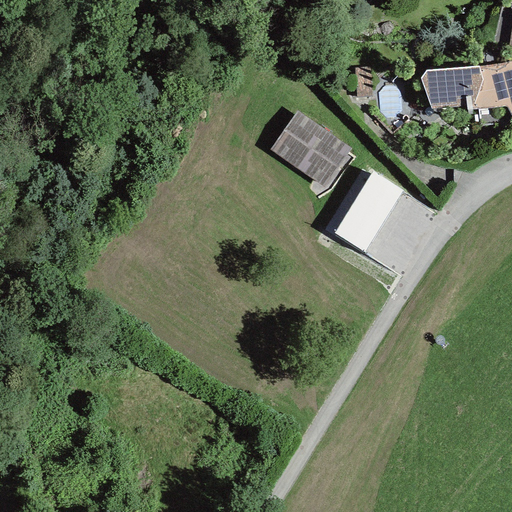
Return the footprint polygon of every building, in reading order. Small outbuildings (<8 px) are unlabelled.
[(511,118),(511,26),(505,63),(425,72),(420,78),(431,110),(467,106),(467,109),(500,106),(504,105),(507,109),(511,118)] [(370,67),(354,68),(356,97),(372,96),(370,67)] [(350,148),(296,111),(269,150),(323,187),(350,148)] [(402,191),(370,173),(335,235),(366,253),(402,191)] [(379,415),(351,398),(333,429),(360,446),(379,415)]
